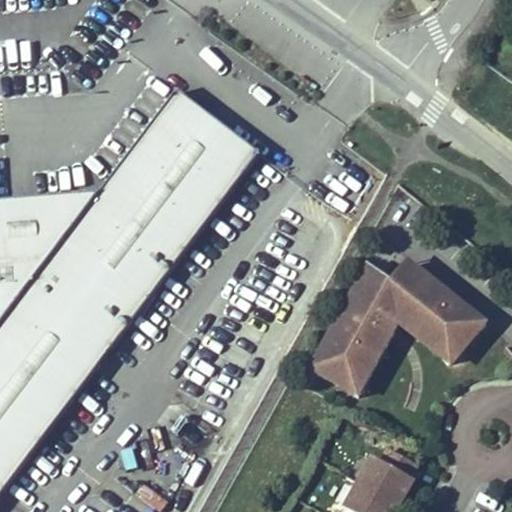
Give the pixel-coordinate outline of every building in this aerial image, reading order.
[(215,114),(175,84),(97,190),(0,196),(0,486),(257,146),(215,114)] [(459,304),(410,266),(406,271),(455,310),(459,304)] [(379,273),(371,269),(353,303),(330,342),(337,345),(352,318),(361,310),(379,273)] [(382,291),(373,306),(404,327),(408,321),(427,335),(424,339),(438,355),(442,349),(457,361),(466,350),(489,328),(459,304),(455,310),(406,271),(387,296),(382,291)] [(386,353),(395,337),(361,310),(352,318),(337,345),(330,342),(313,373),(354,396),(355,396),(364,379),(370,383),(380,364),(374,360),(380,350),(386,353)] [(427,335),(408,321),(404,327),(422,341),(424,339),(427,335)] [(452,369),(457,361),(442,349),(438,355),(452,369)] [(380,364),(386,353),(380,350),(374,360),(380,364)] [(355,396),(354,396),(353,398),(359,401),(370,383),(364,379),(355,396)] [(362,486),(401,509),(409,495),(404,493),(411,481),(419,468),(392,452),(384,466),(376,461),(362,486)] [(409,495),(416,483),(411,481),(404,493),(409,495)] [(399,511),(401,509),(362,486),(347,511),(399,511)]
